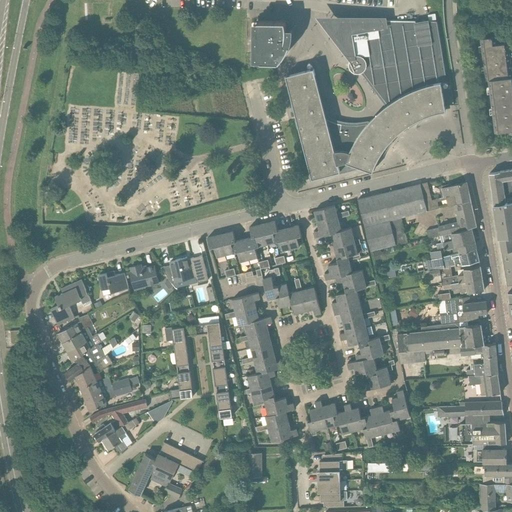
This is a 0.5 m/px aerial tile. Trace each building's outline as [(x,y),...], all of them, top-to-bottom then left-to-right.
[(286,29),(285,22),(258,21),(258,30),(254,30),(254,60),(261,60),(261,62),(279,63),(282,59),(284,56),(287,53),(288,49),(290,45),(291,41),(292,37),(292,33),(292,30),(286,30),(286,29)] [(442,76),(442,75),(433,22),(429,21),(416,23),(416,21),(364,21),(341,21),(341,22),(340,22),(339,22),(339,23),(337,23),(336,24),(335,25),(335,26),(334,27),(334,28),(334,29),(335,30),(335,31),(335,32),(336,32),(335,33),(354,59),(353,60),(352,62),(352,64),(352,66),(353,68),(354,69),(356,70),(358,71),(362,70),(362,71),(389,106),(404,127),(409,124),(414,121),(422,117),(430,114),(436,112),(443,110),(438,77),(442,76)] [(510,54),(509,48),(508,43),(497,45),(496,37),(481,39),(483,58),(510,54)] [(485,69),(511,66),(510,54),(483,58),(485,69)] [(489,80),(511,77),(511,71),(511,66),(485,69),(486,81),(489,80)] [(383,150),(385,146),(389,142),(392,138),(396,134),(399,130),(404,127),(389,106),(368,124),(357,126),(347,125),(337,123),(326,119),(314,73),(314,71),(287,78),(312,176),(344,168),(347,161),(348,160),(350,160),(354,160),(357,159),(361,160),(365,160),(368,161),(370,161),(372,162),(374,163),(375,163),(377,159),(380,155),(383,150)] [(491,91),(511,88),(511,77),(489,80),(491,91)] [(492,101),(511,98),(511,88),(491,91),(492,101)] [(511,109),(511,98),(492,101),(493,112),(511,109)] [(511,119),(511,109),(493,112),(495,122),(511,119)] [(511,119),(495,122),(496,132),(510,130),(510,133),(511,133),(511,119)] [(511,169),(500,172),(490,173),(493,195),(511,191),(511,169)] [(407,243),(401,218),(428,212),(428,211),(439,208),(437,199),(432,200),(428,182),(421,184),(358,199),(371,251),(407,243)] [(454,205),(471,202),(466,182),(441,188),(446,207),(454,205)] [(511,191),(493,195),(499,238),(500,238),(508,285),(511,284),(511,191)] [(458,219),(474,215),(471,202),(454,205),(456,213),(456,215),(457,215),(458,219)] [(328,221),(327,217),(337,214),(335,205),(315,211),(318,223),(328,221)] [(339,219),(343,218),(342,213),(337,214),(327,217),(328,221),(318,223),(320,230),(314,231),(315,237),(325,235),(342,231),(339,219)] [(428,238),(443,234),(472,228),(476,227),(474,215),(458,219),(458,222),(439,227),(439,228),(427,231),(428,238)] [(276,242),(278,242),(273,221),(263,224),(268,245),(276,243),(276,242)] [(283,252),(292,249),(286,228),(278,231),(275,221),(273,221),(278,242),(280,241),(283,252)] [(260,247),(268,245),(263,224),(253,226),(259,246),(260,247)] [(299,244),(303,243),(302,236),(299,225),(286,228),(292,249),(300,247),(299,244)] [(255,247),(259,246),(253,226),(250,227),(252,237),(244,239),(249,260),(258,258),(255,247)] [(361,244),(360,242),(359,239),(355,241),(352,228),(342,231),(325,235),(327,241),(333,240),(334,246),(344,243),(346,248),(356,245),(361,244)] [(459,252),(477,248),(472,228),(443,234),(445,242),(436,244),(437,249),(445,247),(445,250),(458,247),(459,252)] [(241,262),(249,260),(244,239),(236,241),(233,231),(229,232),(234,253),(238,252),(241,262)] [(234,253),(229,232),(220,235),(226,255),(234,253)] [(217,258),(226,255),(220,235),(208,238),(210,248),(214,247),(217,258)] [(358,254),(356,245),(346,248),(344,243),(334,246),(338,259),(353,255),(354,259),(361,258),(360,253),(358,254)] [(461,265),(479,261),(480,260),(477,248),(459,252),(460,257),(444,261),(443,259),(428,262),(429,271),(451,267),(461,265)] [(431,260),(442,258),(441,251),(430,253),(431,260)] [(325,273),(326,279),(353,272),(349,261),(354,259),(353,255),(338,259),(338,263),(329,265),(330,272),(325,273)] [(203,269),(195,270),(193,263),(189,264),(188,257),(170,262),(174,278),(183,276),(184,280),(197,277),(204,275),(203,269)] [(159,283),(158,278),(155,266),(142,270),(141,265),(131,268),(132,272),(131,273),(134,284),(135,291),(146,288),(146,287),(159,283)] [(481,266),(464,269),(464,274),(453,276),(451,267),(429,271),(422,273),(423,278),(431,277),(441,275),(443,285),(483,278),(481,266)] [(346,292),(357,290),(367,288),(367,287),(377,285),(375,280),(366,282),(363,270),(353,272),(336,277),(338,283),(344,282),(346,292)] [(115,272),(108,273),(99,275),(103,290),(111,288),(112,293),(129,288),(126,273),(115,275),(115,272)] [(268,300),(277,297),(281,296),(278,286),(275,287),(272,277),(263,279),(266,289),(268,300)] [(468,293),(485,290),(483,278),(443,285),(444,290),(452,289),(452,290),(467,288),(468,293)] [(83,301),(90,298),(82,280),(62,289),(64,293),(56,296),(60,305),(51,309),(59,325),(75,318),(67,300),(80,294),(83,301)] [(279,308),(292,304),(290,294),(287,283),(278,286),(281,296),(277,297),(279,308)] [(304,301),(307,311),(314,309),(315,315),(322,313),(315,287),(302,290),(298,292),(300,302),(304,301)] [(334,309),(361,302),(357,290),(346,292),(336,295),(338,301),(332,303),(334,309)] [(307,311),(304,301),(300,302),(298,292),(290,294),(292,304),(295,314),(307,311)] [(235,311),(231,313),(232,318),(237,317),(247,314),(246,310),(256,307),(254,301),(260,299),(259,293),(232,300),(235,311)] [(446,301),(451,300),(450,293),(437,295),(438,302),(446,301)] [(463,299),(458,299),(451,300),(446,301),(448,313),(441,314),(442,324),(468,321),(479,320),(479,315),(488,313),(486,301),(471,303),(470,297),(463,298),(463,299)] [(365,319),(369,318),(368,313),(364,314),(361,302),(334,309),(335,315),(341,314),(343,320),(353,317),(354,322),(365,319)] [(246,310),(247,314),(237,317),(239,325),(244,323),(259,319),(256,307),(246,310)] [(80,322),(84,329),(94,325),(88,314),(78,319),(80,322)] [(247,336),(243,337),(244,342),(249,341),(259,338),(258,333),(268,331),(267,324),(272,323),(271,316),(259,319),(244,323),(247,336)] [(367,327),(365,319),(354,322),(353,317),(343,320),(346,332),(367,327)] [(58,333),(63,343),(82,331),(82,330),(84,329),(80,322),(58,333)] [(210,344),(224,342),(221,322),(196,325),(198,335),(209,333),(210,343),(210,344)] [(174,348),(186,347),(185,337),(198,335),(196,325),(172,329),(174,348)] [(462,347),(485,345),(481,325),(464,326),(460,327),(460,331),(461,336),(462,347)] [(361,347),(381,342),(380,337),(370,340),(367,327),(346,332),(340,334),(342,340),(348,339),(349,345),(359,343),(361,347)] [(446,348),(461,347),(462,347),(461,336),(460,331),(460,327),(409,332),(409,333),(398,334),(399,352),(400,352),(406,352),(412,351),(419,351),(425,350),(446,348)] [(11,345),(20,344),(19,331),(10,331),(11,345)] [(63,343),(68,352),(87,340),(82,331),(63,343)] [(258,333),(259,338),(249,341),(251,349),(272,343),(268,331),(258,333)] [(111,345),(113,348),(118,344),(114,338),(109,341),(111,345)] [(73,361),(76,359),(89,350),(97,360),(109,351),(106,347),(99,351),(96,345),(92,348),(87,340),(68,352),(73,361)] [(213,368),(227,366),(224,342),(210,344),(211,353),(212,353),(214,366),(213,366),(213,368)] [(358,360),(374,356),(384,354),(381,342),(361,347),(362,353),(356,355),(358,360)] [(251,349),(253,357),(263,354),(265,358),(275,356),(272,343),(251,349)] [(484,358),(497,357),(496,344),(485,345),(462,347),(461,347),(461,355),(476,354),(476,353),(481,353),(482,358),(484,358)] [(178,373),(190,371),(188,356),(187,347),(186,347),(174,348),(178,373)] [(77,377),(91,366),(95,363),(95,365),(102,360),(106,367),(114,362),(108,354),(97,361),(89,350),(76,359),(79,363),(65,373),(70,381),(77,377)] [(263,354),(253,357),(254,362),(258,374),(274,370),(284,367),(282,361),(276,362),(275,356),(265,358),(263,354)] [(367,372),(378,369),(374,356),(358,360),(348,363),(349,370),(355,368),(357,375),(367,372)] [(473,376),(498,374),(497,357),(484,358),(484,363),(471,364),(472,370),(466,370),(467,376),(473,376)] [(106,367),(102,360),(95,365),(96,366),(99,372),(106,367)] [(365,390),(392,384),(389,371),(393,370),(392,365),(390,366),(378,369),(367,372),(370,383),(364,384),(365,390)] [(81,388),(97,381),(91,366),(77,377),(81,388)] [(217,393),(230,391),(227,366),(213,368),(215,378),(217,393)] [(261,386),(272,384),(270,377),(276,376),(274,370),(258,374),(248,377),(251,388),(246,390),(247,395),(252,393),(263,391),(261,386)] [(171,400),(190,397),(193,397),(191,381),(192,381),(190,371),(178,373),(180,390),(170,391),(171,400)] [(482,396),(500,393),(501,393),(498,374),(473,376),(474,385),(480,384),(482,396)] [(113,383),(114,389),(130,384),(129,379),(113,383)] [(86,399),(107,391),(104,386),(101,387),(98,380),(97,381),(81,388),(86,399)] [(91,411),(107,404),(106,400),(117,396),(132,392),(132,391),(130,384),(114,389),(107,391),(86,399),(91,411)] [(261,386),(263,391),(252,393),(254,402),(253,402),(254,406),(261,404),(260,400),(275,396),(272,384),(261,386)] [(398,420),(410,416),(403,390),(397,392),(398,398),(392,399),(394,409),(398,420)] [(219,402),(221,418),(234,416),(230,391),(217,393),(218,403),(219,402)] [(286,411),(295,409),(293,403),(287,404),(286,397),(276,400),(275,396),(260,400),(261,404),(264,403),(268,416),(286,411)] [(103,440),(129,422),(123,414),(148,407),(146,399),(111,408),(101,411),(90,418),(93,423),(106,416),(112,415),(115,420),(111,423),(105,427),(104,425),(100,427),(101,430),(95,434),(100,441),(102,440),(103,440)] [(156,424),(164,418),(173,401),(172,400),(148,412),(156,424)] [(466,406),(466,416),(498,415),(504,415),(502,400),(465,401),(466,406)] [(316,431),(328,427),(323,407),(322,401),(315,402),(317,408),(310,410),(313,420),(309,421),(311,432),(311,431),(313,436),(317,435),(316,431)] [(336,425),(340,424),(338,413),(336,403),(323,407),(328,427),(337,425),(336,425)] [(364,429),(362,418),(359,408),(353,409),(351,404),(345,405),(346,411),(352,432),(364,429)] [(398,441),(403,439),(398,420),(394,409),(390,410),(384,412),(383,406),(376,408),(383,434),(396,431),(398,441)] [(466,416),(466,406),(438,406),(438,416),(466,416)] [(371,437),(383,434),(376,408),(370,409),(372,415),(366,416),(366,417),(362,418),(364,429),(366,439),(369,448),(374,447),(371,437)] [(265,417),(267,425),(278,421),(279,426),(289,423),(286,411),(268,416),(265,417)] [(343,434),(352,432),(346,411),(338,413),(340,424),(343,434)] [(473,444),(507,443),(505,422),(498,422),(498,415),(466,416),(466,424),(460,424),(461,444),(473,444)] [(127,448),(123,440),(120,436),(126,432),(137,425),(133,420),(129,422),(103,440),(108,449),(114,446),(119,455),(127,448)] [(267,425),(263,426),(264,431),(269,429),(272,442),(298,435),(297,429),(291,430),(289,423),(279,426),(278,421),(267,425)] [(459,439),(458,426),(446,427),(446,440),(459,439)] [(170,445),(165,443),(159,455),(165,457),(170,445)] [(176,448),(170,445),(165,457),(170,460),(176,448)] [(181,450),(176,448),(170,460),(175,462),(181,450)] [(187,453),(181,450),(175,462),(178,464),(181,465),(187,453)] [(485,464),(507,464),(507,450),(483,450),(483,464),(485,464)] [(192,456),(187,453),(181,465),(186,468),(192,456)] [(263,453),(246,453),(246,477),(263,477),(263,453)] [(320,471),(340,470),(348,470),(348,461),(343,461),(343,453),(325,455),(325,461),(320,461),(320,471)] [(159,455),(159,454),(157,459),(146,454),(130,489),(141,495),(148,479),(167,487),(169,483),(178,464),(175,462),(170,460),(165,457),(159,455)] [(197,458),(192,456),(186,468),(192,470),(197,458)] [(203,461),(197,458),(192,470),(197,473),(203,461)] [(397,472),(397,463),(368,463),(368,472),(397,472)] [(502,484),(511,484),(511,463),(507,464),(485,464),(485,476),(502,476),(502,484)] [(321,481),(341,481),(340,470),(320,471),(321,481)] [(321,492),(341,492),(341,481),(321,481),(321,492)] [(167,487),(164,492),(179,499),(183,489),(169,483),(167,487)] [(480,484),(481,503),(496,503),(496,492),(508,492),(509,502),(511,501),(511,484),(502,484),(480,484)] [(327,508),(344,507),(344,501),(341,501),(341,492),(321,492),(321,501),(326,501),(327,508)]
